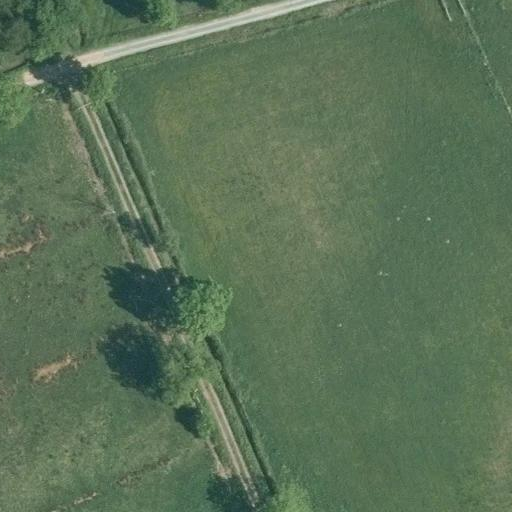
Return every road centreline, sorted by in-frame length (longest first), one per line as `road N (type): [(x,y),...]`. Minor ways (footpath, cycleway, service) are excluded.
road 1 (track): [(71,68),(261,511)]
road 2 (track): [(0,95),(321,0)]
